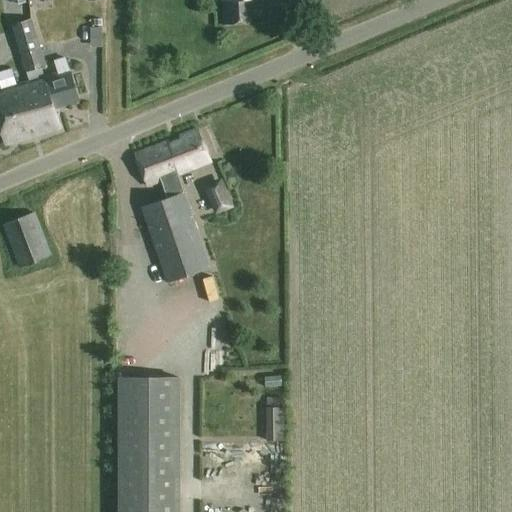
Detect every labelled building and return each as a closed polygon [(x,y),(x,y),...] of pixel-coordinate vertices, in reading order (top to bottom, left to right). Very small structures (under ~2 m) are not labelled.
[(216,0),(188,0),(189,29),(217,28),(216,0)] [(218,0),(220,23),(246,22),(244,0),(218,0)] [(13,26),(21,55),(41,48),(33,20),(13,26)] [(41,48),(21,55),(27,74),(47,67),(41,48)] [(26,82),(41,133),(61,127),(55,107),(81,100),(73,72),(48,79),(48,76),(26,82)] [(0,129),(4,143),(41,133),(26,82),(0,89),(0,129)] [(209,159),(198,129),(178,137),(180,142),(168,147),(166,142),(132,156),(144,186),(161,180),(168,199),(141,209),(168,284),(211,269),(177,173),(192,167),(192,166),(209,159)] [(18,268),(52,256),(36,213),(3,225),(18,268)] [(118,378),(118,511),(177,511),(178,378),(118,378)] [(266,408),(267,441),(282,441),(282,408),(266,408)]
